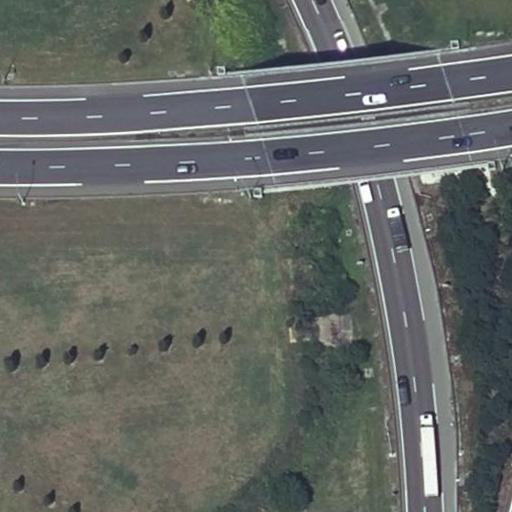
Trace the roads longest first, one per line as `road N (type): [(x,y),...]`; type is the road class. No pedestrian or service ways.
road 1 (motorway): [(424,511),(416,396),(390,234),(353,102),(309,0)]
road 2 (motorway): [(511,72),(250,107),(0,116)]
road 3 (motorway): [(0,165),(351,153),(511,127)]
